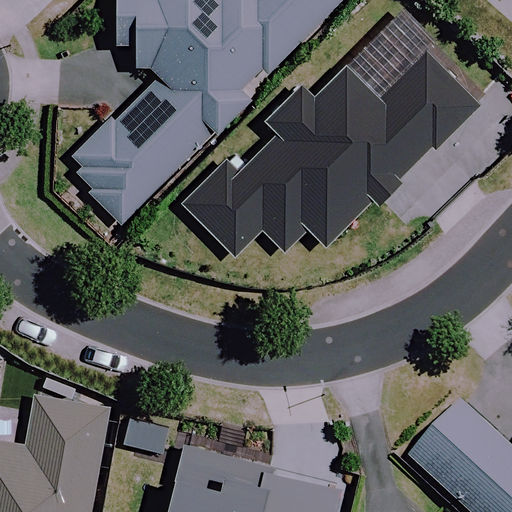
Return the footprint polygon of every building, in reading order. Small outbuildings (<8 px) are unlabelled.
[(241,99),(341,0),(117,0),(117,47),(128,47),(136,48),(135,68),(152,69),(151,90),(69,171),(122,225),(212,136),(216,139),(248,107),(241,99)] [(479,114),(428,58),(376,104),(348,72),(314,103),(304,92),(271,121),(284,136),(238,177),(228,166),(190,200),(238,254),(263,232),(283,255),(311,229),(329,249),(479,114)] [(92,511),(110,412),(37,399),(28,450),(0,444),(0,511),(92,511)] [(511,511),(511,448),(462,403),(411,460),(468,511),(511,511)] [(335,511),(341,491),(331,489),(269,475),(181,455),(168,511),(335,511)]
